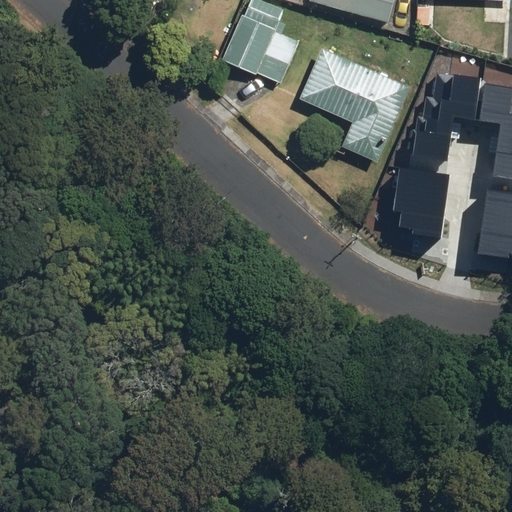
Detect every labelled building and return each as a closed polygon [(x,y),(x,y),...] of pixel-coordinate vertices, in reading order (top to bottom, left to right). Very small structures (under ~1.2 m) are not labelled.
[(303,17),(263,0),(251,0),(226,60),(276,81),(303,17)] [(355,0),(314,0),(314,2),(352,13),(355,0)] [(414,85),(324,47),(302,100),(357,123),(346,149),(380,163),(414,85)] [(490,69),(447,49),(427,90),(432,92),(420,118),(455,135),(468,109),(470,110),(490,69)] [(511,151),(444,131),(426,191),(511,217),(511,151)]
